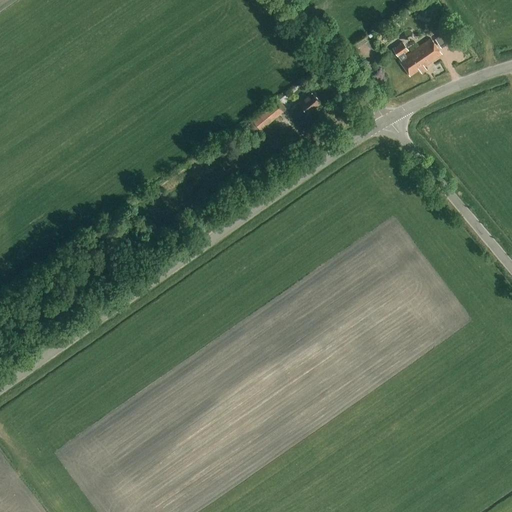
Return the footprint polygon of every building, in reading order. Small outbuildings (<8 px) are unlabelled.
[(363,45),(369,40),(366,37),(358,43),(360,46),(363,45)] [(366,47),(374,41),(373,37),(371,38),(370,39),(369,40),(363,45),(366,47)] [(431,39),(407,56),(405,54),(409,50),(401,41),(399,44),(399,45),(395,48),(394,47),(391,49),(401,60),(399,61),(410,77),(442,54),(431,39)] [(311,92),(291,109),(297,115),(296,121),(309,122),(310,113),(309,112),(320,103),(311,92)] [(246,127),(249,130),(251,128),(255,134),(285,109),(278,100),(246,127)] [(271,172),(266,165),(250,175),(255,183),(271,172)]
